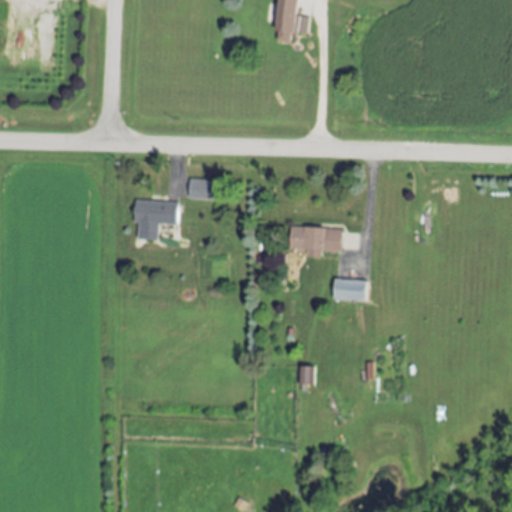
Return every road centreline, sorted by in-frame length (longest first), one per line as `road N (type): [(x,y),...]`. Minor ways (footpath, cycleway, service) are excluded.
road 1 (residential): [(511,153),(0,137)]
road 2 (residential): [(107,140),(113,0)]
